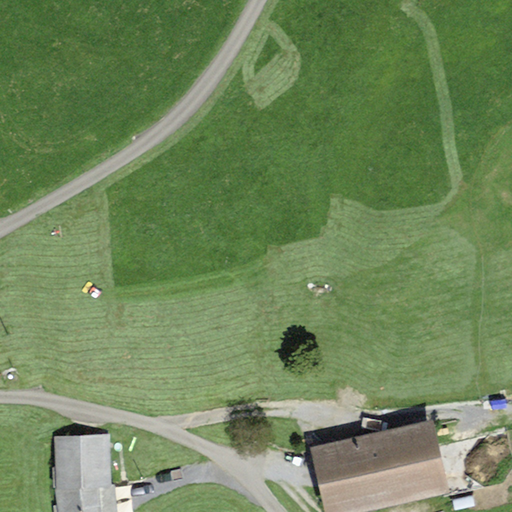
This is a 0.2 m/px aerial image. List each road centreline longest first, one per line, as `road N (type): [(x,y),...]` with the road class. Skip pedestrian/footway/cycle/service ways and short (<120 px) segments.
road 1 (residential): [(256,0),(201,107),(0,230)]
road 2 (residential): [(0,405),(70,402),(243,473),(279,511)]
